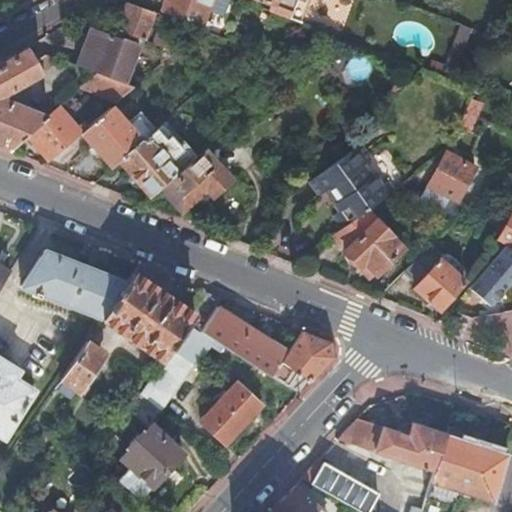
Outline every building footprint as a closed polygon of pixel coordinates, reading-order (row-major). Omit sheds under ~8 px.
[(164,0),(161,10),(200,25),(207,9),(224,15),(229,0),(164,0)] [(304,0),(261,0),(272,4),(269,11),(290,20),(293,12),(297,0),(300,0),(304,1),(304,0)] [(290,20),(302,24),(310,0),(304,0),(304,1),(300,0),(297,0),(293,12),(290,20)] [(155,12),(127,2),(116,30),(122,33),(143,41),(155,12)] [(470,28),(460,24),(452,45),(462,49),(470,28)] [(116,30),(113,29),(110,37),(89,30),(75,65),(97,73),(125,83),(139,43),(121,37),(122,33),(116,30)] [(174,52),(184,44),(157,34),(153,44),(174,52)] [(60,59),(26,47),(0,61),(0,146),(9,150),(26,134),(58,107),(53,101),(40,112),(1,97),(32,80),(42,74),(53,66),(60,59)] [(441,76),(451,80),(458,60),(448,56),(445,66),(441,76)] [(441,76),(445,66),(433,62),(429,72),(441,76)] [(117,102),(134,87),(125,83),(97,73),(81,87),(117,102)] [(482,104),(470,99),(458,128),(464,131),(469,133),(482,104)] [(112,168),(120,161),(143,141),(128,124),(112,106),(81,132),(112,168)] [(58,107),(26,134),(50,161),(81,132),(58,107)] [(156,129),(141,113),(128,124),(143,141),(156,129)] [(182,142),(164,122),(160,126),(177,146),(182,142)] [(177,146),(160,126),(156,129),(143,141),(120,161),(151,196),(161,188),(177,173),(195,157),(182,142),(177,146)] [(469,133),(464,131),(452,141),(473,154),(473,152),(478,137),(469,133)] [(371,160),(360,143),(309,180),(320,195),(328,189),(337,202),(335,203),(340,211),(333,215),(343,229),(368,211),(394,192),(387,182),(380,187),(373,176),(371,178),(363,166),(371,160)] [(230,180),(203,151),(195,157),(177,173),(161,188),(181,211),(195,200),(206,190),(212,197),(230,180)] [(421,199),(457,219),(463,209),(463,205),(457,202),(475,169),(446,154),(421,199)] [(511,169),(507,167),(503,165),(499,180),(511,185),(511,169)] [(201,206),(212,197),(206,190),(195,200),(201,206)] [(368,211),(343,229),(334,235),(346,249),(343,252),(345,254),(345,257),(354,267),(357,266),(359,268),(364,264),(375,275),(403,249),(368,211)] [(511,211),(494,241),(505,247),(511,251),(511,211)] [(511,251),(505,247),(468,290),(490,308),(511,282),(511,251)] [(427,250),(402,275),(417,285),(413,290),(439,312),(465,283),(427,250)] [(100,319),(125,283),(41,251),(20,288),(34,293),(32,297),(37,299),(39,295),(100,319)] [(369,280),(375,275),(364,264),(359,268),(369,280)] [(144,269),(136,266),(125,283),(100,319),(160,362),(186,325),(192,315),(138,278),(144,269)] [(203,300),(192,315),(186,325),(220,347),(267,376),(286,350),(203,300)] [(186,325),(160,362),(138,394),(160,412),(191,364),(193,366),(208,346),(217,352),(220,347),(186,325)] [(307,334),(299,331),(286,350),(267,376),(296,395),(331,357),(327,343),(307,334)] [(100,353),(84,342),(58,380),(76,393),(101,358),(100,353)] [(13,377),(16,371),(0,360),(0,438),(0,439),(31,389),(13,377)] [(223,445),(260,405),(236,382),(199,422),(223,445)] [(160,412),(138,394),(126,409),(146,427),(118,458),(128,467),(117,479),(139,498),(179,454),(150,427),(160,412)] [(354,421),(335,441),(433,472),(444,436),(410,425),(406,437),(354,421)] [(433,472),(430,481),(429,483),(424,499),(446,506),(456,501),(459,493),(491,503),(506,457),(474,446),(463,442),(463,441),(463,440),(462,440),(462,438),(461,437),(461,436),(461,435),(460,434),(459,433),(458,433),(458,432),(457,432),(446,429),(444,436),(433,472)] [(317,461),(299,480),(359,511),(374,511),(375,511),(368,506),(376,493),(317,461)] [(420,478),(408,511),(420,511),(424,499),(429,483),(430,481),(420,478)] [(318,511),(293,487),(280,501),(269,511),(318,511)]
